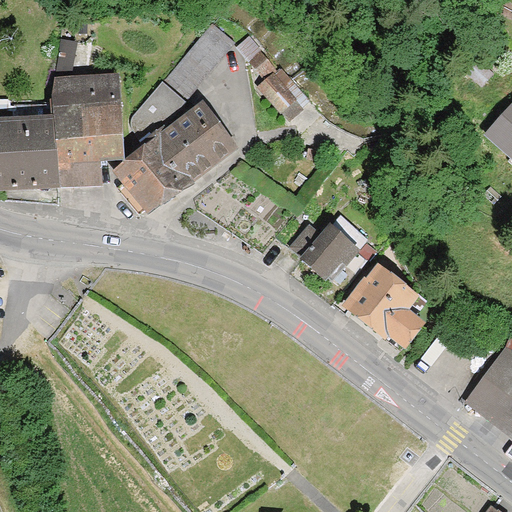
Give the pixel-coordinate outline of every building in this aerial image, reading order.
[(237,44),(214,25),(166,82),(190,102),(237,44)] [(75,71),(80,38),(65,35),(60,69),(75,71)] [(51,122),(0,125),(0,198),(62,195),(104,195),(102,173),(125,170),(119,79),(52,82),(51,122)] [(511,102),(480,138),(511,166),(511,102)] [(125,170),(114,179),(148,223),(239,157),(201,107),(125,170)] [(369,244),(341,218),(322,238),(308,228),(288,251),(328,288),(369,244)] [(421,304),(378,271),(341,313),(406,358),(426,330),(413,314),(421,304)] [(511,342),(508,342),(467,404),(511,442),(511,342)] [(484,511),(496,495),(449,461),(414,507),(418,511),(484,511)]
